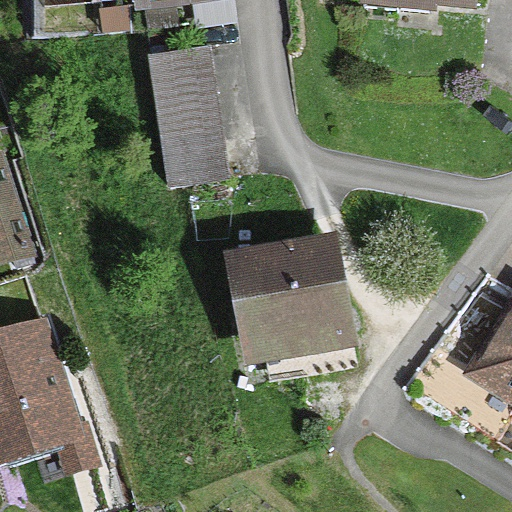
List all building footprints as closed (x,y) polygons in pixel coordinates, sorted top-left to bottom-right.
[(167,190),(226,181),(207,52),(147,61),(167,190)] [(0,259),(8,257),(13,271),(30,266),(0,174),(0,259)] [(256,354),(348,337),(342,307),(328,310),(318,257),(241,271),(256,354)] [(511,313),(473,376),(511,399),(511,313)] [(36,335),(0,346),(0,456),(68,435),(36,335)]
